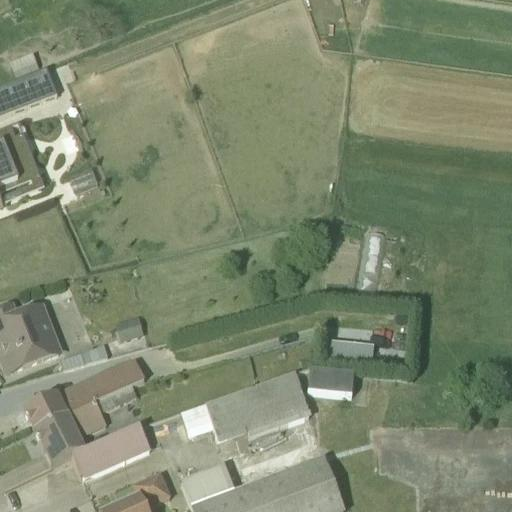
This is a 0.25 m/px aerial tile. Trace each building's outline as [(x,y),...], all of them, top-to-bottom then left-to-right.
[(14,87),(39,82),(35,65),(11,71),(14,87)] [(0,96),(0,122),(54,107),(47,83),(0,96)] [(21,209),(23,208),(0,166),(0,221),(1,221),(1,218),(21,209)] [(11,316),(0,321),(0,358),(10,383),(60,366),(41,317),(16,326),(11,316)] [(113,336),(118,354),(141,347),(136,329),(113,336)] [(323,353),(321,378),(369,383),(372,358),(323,353)] [(58,372),(61,382),(105,369),(101,356),(58,372)] [(111,378),(22,423),(32,444),(141,393),(132,374),(111,378)] [(307,382),(305,405),(349,409),(351,387),(314,383),(307,382)] [(293,385),(179,425),(187,450),(211,442),(216,458),(245,448),(247,452),(308,430),(293,385)] [(135,409),(131,399),(32,444),(49,478),(83,463),(78,451),(104,439),(98,426),(135,410),(135,409)] [(70,469),(80,492),(147,463),(137,440),(70,469)] [(337,511),(321,469),(232,503),(222,477),(178,494),(185,511),(337,511)] [(165,511),(168,511),(158,487),(131,498),(136,508),(128,511),(165,511)]
